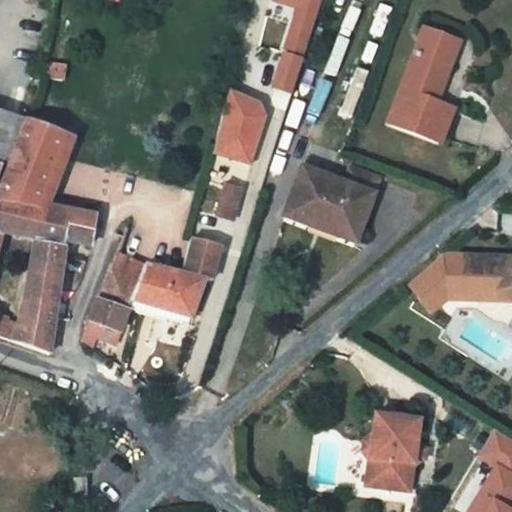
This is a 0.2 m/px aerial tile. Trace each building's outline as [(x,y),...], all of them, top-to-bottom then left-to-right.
[(287,45),(307,51),(322,0),(284,0),(300,5),(287,45)] [(387,124),(438,144),(454,107),(437,101),(460,43),(424,29),(387,124)] [(303,56),(284,51),(273,86),(292,91),(303,56)] [(259,107),(229,95),(213,158),(251,168),(266,122),(259,107)] [(0,158),(4,161),(21,114),(0,107),(0,158)] [(4,161),(0,171),(0,331),(46,347),(54,314),(69,242),(91,245),(98,212),(40,201),(62,129),(21,114),(4,161)] [(289,215),(314,224),(318,217),(360,235),(376,196),(347,186),(307,170),(289,215)] [(353,170),(347,186),(376,196),(381,181),(353,170)] [(242,195),(225,189),(216,221),(235,225),(242,195)] [(358,242),(360,235),(318,217),(314,224),(358,242)] [(151,263),(136,304),(191,319),(193,313),(196,313),(208,280),(212,282),(221,249),(190,241),(183,271),(151,263)] [(511,256),(443,256),(410,286),(432,312),(448,299),(511,300),(511,256)] [(106,304),(132,313),(133,312),(136,304),(151,263),(124,257),(106,304)] [(106,304),(95,333),(121,344),(132,313),(106,304)] [(136,304),(133,312),(175,322),(176,320),(190,324),(191,319),(136,304)] [(418,418),(372,416),(370,435),(365,441),(364,456),(370,461),(368,487),(413,489),(415,464),(422,459),(423,444),(417,439),(418,418)] [(511,511),(511,443),(494,432),(478,458),(495,468),(468,511),(511,511)] [(98,511),(97,497),(84,498),(86,511),(98,511)]
